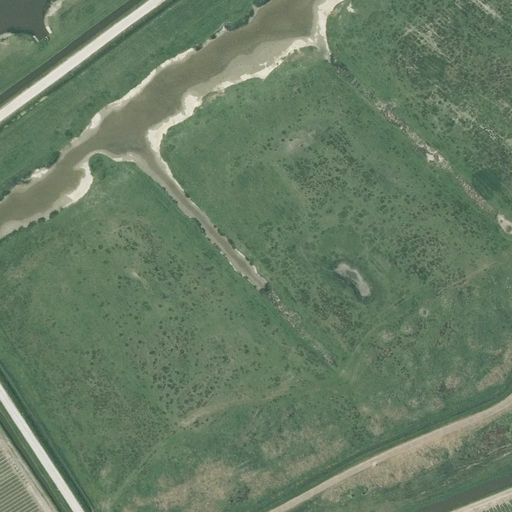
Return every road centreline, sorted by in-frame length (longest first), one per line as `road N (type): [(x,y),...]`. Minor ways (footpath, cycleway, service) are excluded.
road 1 (track): [(276,511),(511,398)]
road 2 (unclassified): [(0,116),(158,0)]
road 3 (unclassified): [(0,392),(78,511)]
